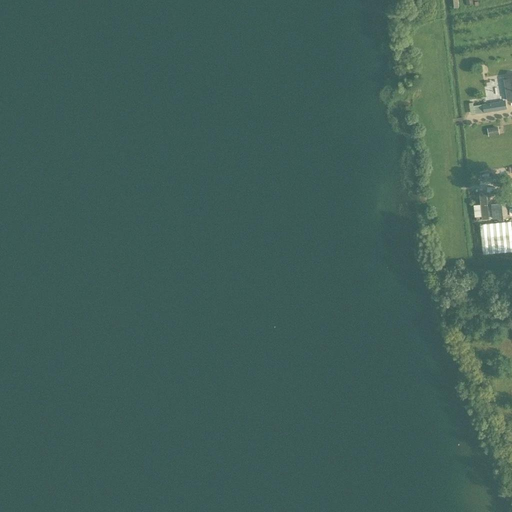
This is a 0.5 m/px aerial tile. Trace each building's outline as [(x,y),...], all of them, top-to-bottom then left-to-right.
[(511,75),(503,77),(507,101),(511,99),(511,75)] [(483,105),(484,112),(506,109),(505,101),(483,105)] [(497,126),(486,127),(488,136),(498,134),(497,126)] [(490,203),(492,203),(492,192),(478,193),(479,204),(473,204),(473,218),(490,217),(490,203)] [(505,219),(507,219),(506,219),(507,219),(506,203),(492,204),(493,218),(499,218),(499,219),(505,219)] [(483,254),(511,251),(511,234),(511,221),(480,224),(483,254)]
